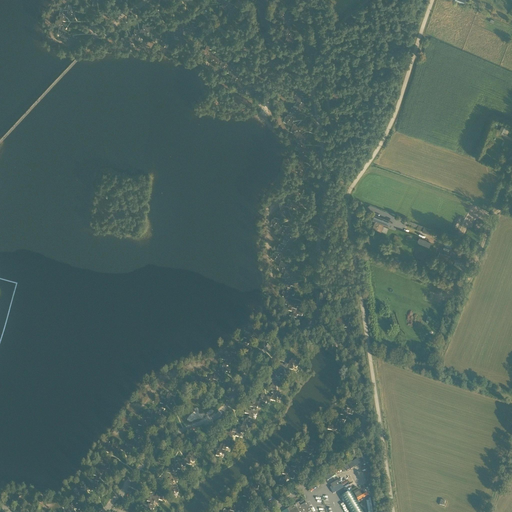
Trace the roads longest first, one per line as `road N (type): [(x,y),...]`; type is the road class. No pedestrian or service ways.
road 1 (unclassified): [(347,194),(393,511)]
road 2 (unclassified): [(368,0),(329,30),(319,49),(347,194)]
road 3 (unclassified): [(432,0),(385,137),(347,194)]
road 4 (track): [(511,399),(435,370),(477,253)]
